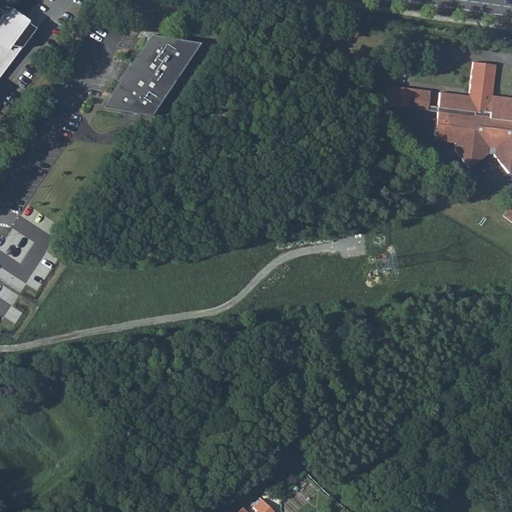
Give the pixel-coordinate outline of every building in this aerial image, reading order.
[(6,10),(0,17),(0,20),(24,26),(26,24),(6,10)] [(0,70),(13,52),(13,49),(19,50),(27,39),(19,34),(24,26),(0,20),(0,70)] [(149,38),(100,111),(149,119),(198,46),(149,38)] [(0,76),(19,50),(13,49),(13,52),(0,70),(0,76)] [(384,106),(420,110),(420,106),(427,107),(429,92),(387,87),(384,106)] [(511,98),(491,96),(489,113),(479,111),(480,98),(439,93),(437,107),(436,112),(434,136),(456,138),(458,137),(460,140),(455,143),(454,151),(469,169),(487,155),(487,153),(494,154),(494,156),(508,174),(511,170),(511,98)] [(511,202),(502,216),(511,223),(511,202)] [(267,511),(270,510),(259,499),(250,508),(254,511),(243,511),(240,508),(236,511),(267,511)]
